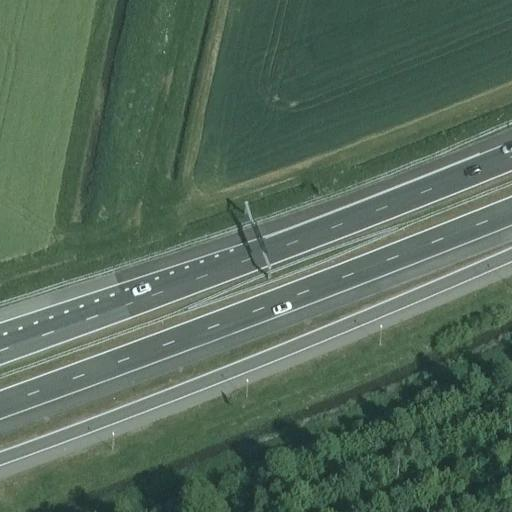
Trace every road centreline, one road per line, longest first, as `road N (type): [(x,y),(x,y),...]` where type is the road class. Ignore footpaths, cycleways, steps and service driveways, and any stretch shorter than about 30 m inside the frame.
road 1 (motorway): [(0,458),(169,398),(511,254)]
road 2 (motorway): [(0,403),(511,208)]
road 3 (motorway): [(511,158),(0,349)]
